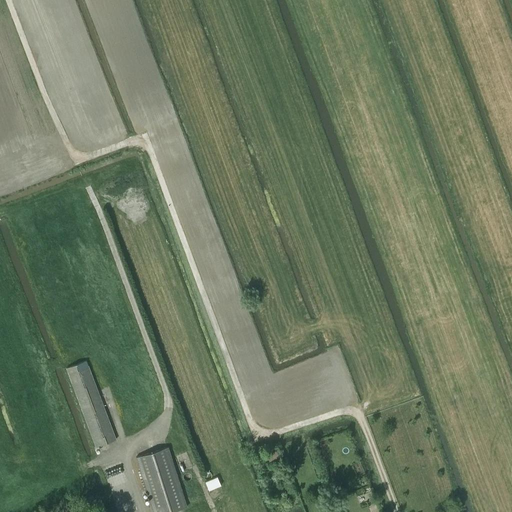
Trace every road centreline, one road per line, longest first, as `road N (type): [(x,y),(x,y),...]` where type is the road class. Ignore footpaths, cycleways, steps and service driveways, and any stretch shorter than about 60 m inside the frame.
road 1 (track): [(7,0),(74,159),(133,139),(145,143),(255,432),(354,411),(396,511)]
road 2 (track): [(87,188),(168,403),(167,415),(136,441),(126,462),(142,511)]
